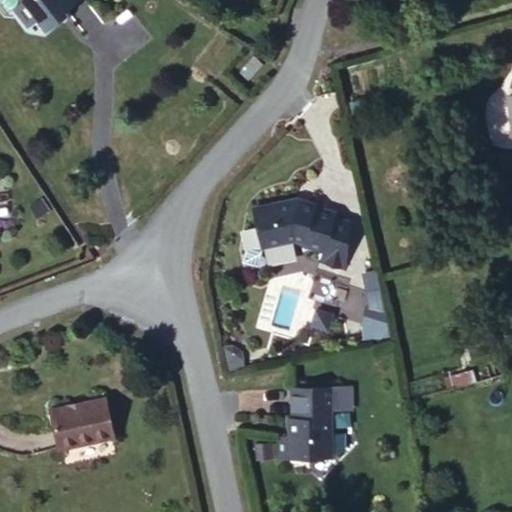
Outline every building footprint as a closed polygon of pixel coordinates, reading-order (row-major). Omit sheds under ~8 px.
[(72,18),(93,3),(91,0),(24,0),(31,8),(20,15),(36,34),(45,27),(54,38),(75,22),(72,18)] [(251,50),(234,69),(246,82),(264,61),(251,50)] [(300,235),(322,245),(335,213),(337,208),(294,188),(253,199),(258,219),(262,239),(293,232),(300,235)] [(335,213),(322,245),(300,235),(299,237),(321,247),(316,258),(341,268),(349,219),(335,213)] [(262,239),(258,219),(243,223),(247,239),(242,253),(257,258),(262,239)] [(364,270),(364,335),(386,335),(386,270),(364,270)] [(281,432),(281,453),(332,456),(334,401),(352,402),(352,381),(295,381),(294,412),(290,412),(291,421),(295,422),(294,432),(281,432)] [(52,408),(62,451),(117,439),(109,396),(52,408)]
